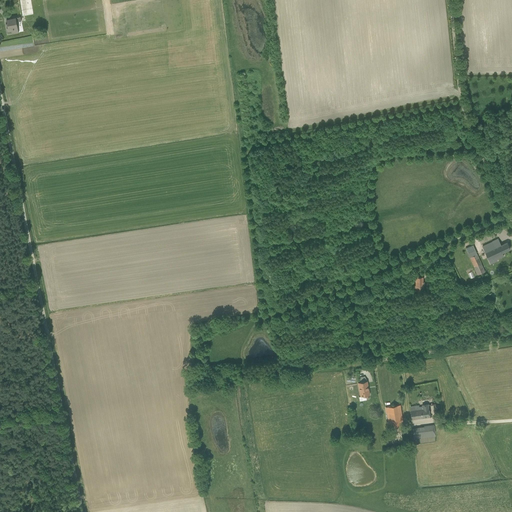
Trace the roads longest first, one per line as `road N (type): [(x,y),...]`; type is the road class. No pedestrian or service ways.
road 1 (unclassified): [(85,511),(0,69)]
road 2 (track): [(450,0),(464,119),(511,220)]
road 3 (track): [(192,387),(377,361)]
road 4 (unclassified): [(369,367),(511,340)]
